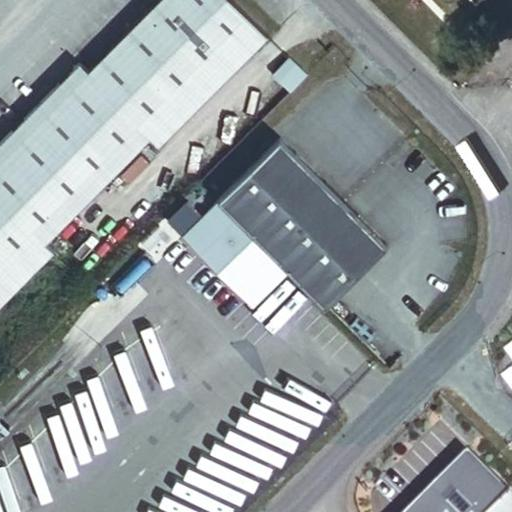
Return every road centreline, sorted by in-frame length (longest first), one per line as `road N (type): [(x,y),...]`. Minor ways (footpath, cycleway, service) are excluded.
road 1 (residential): [(324,0),(470,144),(498,182),(510,228),(504,277),(487,312),(288,511)]
road 2 (unknown): [(375,426),(317,360),(280,338),(251,335),(194,373),(58,511)]
